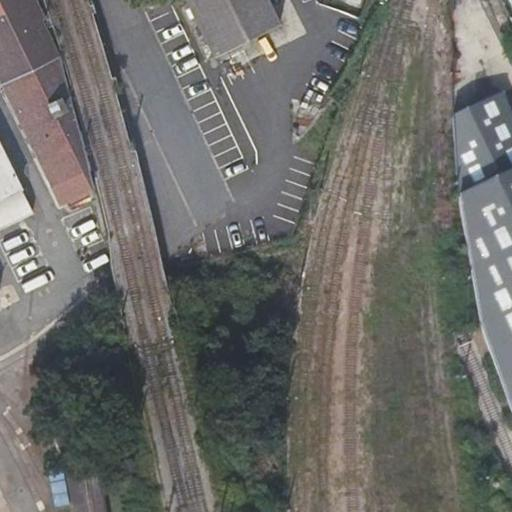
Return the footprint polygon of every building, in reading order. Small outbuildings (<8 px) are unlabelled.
[(58,54),(59,54),(49,20),(42,0),(0,0),(0,75),(61,201),(66,199),(69,206),(93,194),(58,54)] [(277,25),(265,0),(185,0),(212,56),(277,25)] [(511,0),(502,0),(511,22),(511,0)] [(456,197),(511,174),(511,130),(499,100),(449,123),(456,197)] [(0,228),(33,213),(0,145),(0,228)] [(511,174),(456,197),(477,323),(511,421),(511,422),(511,174)]
